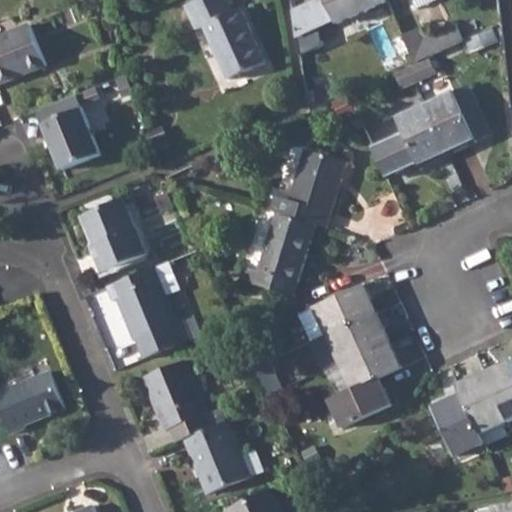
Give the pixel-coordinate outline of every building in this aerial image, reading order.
[(228,0),(193,0),(187,3),(198,27),(205,23),(230,76),(267,59),(242,6),(233,10),(228,0)] [(388,0),(329,0),(340,22),(388,0)] [(420,24),(404,32),(417,60),(432,53),(464,38),(456,20),(425,34),(420,24)] [(0,82),(48,63),(31,21),(0,34),(0,82)] [(417,60),(411,63),(418,79),(439,70),(432,53),(417,60)] [(411,63),(398,69),(406,85),(418,79),(411,63)] [(456,91),(429,103),(452,153),(479,141),(477,137),(456,91)] [(38,109),(63,169),(102,152),(77,93),(38,109)] [(403,125),(374,138),(391,175),(420,162),(423,167),(452,153),(429,103),(400,116),(403,125)] [(278,194),(273,211),(279,212),(318,225),(329,228),(349,161),(307,149),(292,198),(278,194)] [(126,197),(88,212),(99,241),(94,243),(105,271),(150,252),(139,224),(137,225),(126,197)] [(318,225),(279,212),(261,271),(251,268),(246,280),(296,295),(318,225)] [(156,268),(111,286),(116,298),(119,297),(137,337),(142,336),(151,356),(194,338),(185,318),(179,321),(168,295),(182,289),(170,262),(156,268)] [(367,283),(302,314),(314,341),(329,333),(374,313),(368,299),(373,297),(367,283)] [(374,313),(329,333),(341,361),(392,337),(385,324),(380,326),(374,313)] [(392,337),(341,361),(354,389),(382,377),(400,367),(394,354),(398,352),(392,337)] [(266,346),(251,353),(258,367),(273,360),(266,346)] [(173,427),(178,441),(188,436),(215,426),(214,424),(209,411),(188,359),(146,376),(168,429),(173,427)] [(273,360),(258,367),(271,394),(286,387),(273,360)] [(498,362),(485,368),(510,420),(511,418),(511,361),(500,368),(498,362)] [(474,380),(461,385),(463,391),(482,433),(510,420),(485,368),(472,375),(474,380)] [(52,369),(0,390),(0,397),(14,432),(28,426),(26,422),(67,406),(52,369)] [(354,389),(331,400),(344,425),(389,405),(383,391),(387,389),(382,377),(354,389)] [(451,403),(437,409),(458,454),(486,442),(482,433),(463,391),(449,397),(451,403)] [(215,426),(188,436),(211,491),(266,469),(257,447),(243,453),(230,420),(215,426)] [(283,511),(271,486),(223,510),(223,511),(283,511)] [(511,511),(511,500),(479,507),(480,511),(511,511)]
